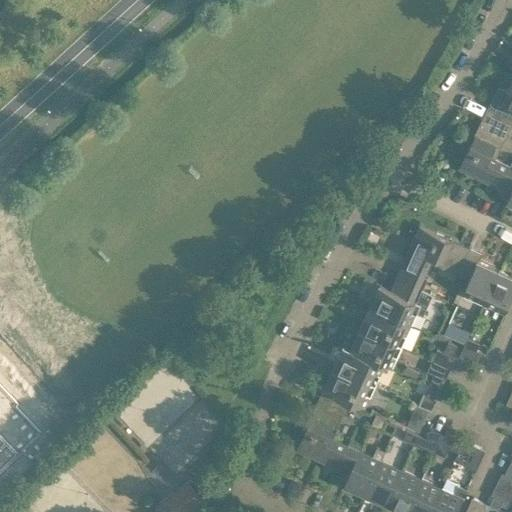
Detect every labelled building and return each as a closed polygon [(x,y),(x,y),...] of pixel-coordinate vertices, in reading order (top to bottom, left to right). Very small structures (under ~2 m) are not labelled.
[(498,87),(487,109),(511,121),(511,81),(507,91),(498,87)] [(511,135),(511,121),(487,109),(457,169),(498,189),(508,167),(507,167),(492,160),(506,132),(511,135)] [(508,168),(498,189),(509,194),(505,202),(511,205),(511,161),(509,168),(508,168)] [(429,260),(455,272),(468,248),(418,226),(394,280),(420,291),(426,279),(422,277),(429,260)] [(468,248),(455,272),(454,276),(466,282),(461,294),(484,304),(498,271),(476,261),(479,254),(468,248)] [(484,304),(503,313),(511,293),(511,277),(498,271),(484,304)] [(368,308),(408,326),(415,312),(420,314),(429,295),(420,291),(394,280),(389,289),(379,285),(368,308)] [(359,329),(399,347),(408,326),(368,308),(359,329)] [(470,333),(459,328),(454,339),(465,344),(467,339),(470,333)] [(359,329),(349,349),(382,364),(389,367),(399,347),(359,329)] [(457,346),(447,342),(443,352),(453,357),(454,355),(456,348),(457,346)] [(382,364),(349,349),(342,346),(332,368),(372,386),(382,364)] [(476,350),(472,359),(481,363),(485,356),(485,354),(476,350)] [(332,368),(317,400),(342,411),(346,413),(352,400),(363,405),(372,386),(332,368)] [(428,385),(428,386),(438,390),(442,380),(432,375),(428,385)] [(434,398),(438,390),(428,386),(428,385),(424,394),(434,398)] [(0,473),(41,435),(15,407),(18,405),(16,403),(0,386),(0,473)] [(295,448),(348,472),(358,451),(360,446),(347,440),(345,444),(330,437),(342,411),(317,400),(295,448)] [(385,420),(375,416),(370,425),(380,430),(385,420)] [(406,430),(402,439),(412,444),(416,434),(406,430)] [(416,434),(412,444),(422,448),(422,447),(426,439),(416,434)] [(453,439),(448,448),(457,453),(462,443),(454,440),(453,439)] [(462,443),(457,453),(467,457),(472,448),(462,443)] [(467,457),(464,466),(475,471),(484,450),(473,445),(472,448),(467,457)] [(370,456),(358,451),(348,472),(343,483),(364,493),(379,460),(384,450),(375,446),(370,456)] [(385,502),(400,470),(379,460),(364,493),(385,502)] [(511,468),(507,467),(504,474),(502,473),(495,486),(511,493),(511,468)] [(400,470),(385,502),(405,511),(420,479),(400,470)] [(420,479),(405,511),(406,511),(430,511),(441,488),(445,479),(424,470),(420,479)] [(200,482),(205,489),(215,482),(210,475),(200,482)] [(154,506),(158,511),(187,511),(203,500),(189,481),(154,506)] [(455,511),(465,490),(457,486),(453,494),(441,488),(430,511),(455,511)] [(492,497),(487,507),(497,511),(502,502),(508,505),(511,496),(511,493),(495,486),(490,496),(492,497)] [(479,511),(483,505),(472,500),(465,511),(479,511)]
